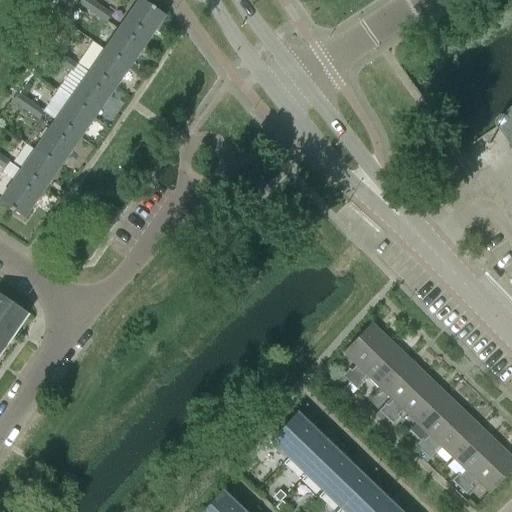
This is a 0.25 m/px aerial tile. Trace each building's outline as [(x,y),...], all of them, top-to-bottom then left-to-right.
[(92,13),(97,5),(88,0),(80,0),(78,4),(92,13)] [(138,0),(121,25),(145,42),(163,16),(153,9),(153,8),(150,6),(149,7),(140,0),(138,0)] [(110,14),(97,5),(92,13),(106,22),(110,14)] [(128,67),(145,42),(121,25),(104,50),(128,67)] [(43,53),(57,62),(62,55),(49,46),(43,53)] [(110,92),(128,67),(104,50),(86,75),(110,92)] [(76,65),(62,55),(57,62),(71,72),(76,65)] [(17,81),(24,87),(34,73),(27,68),(17,81)] [(93,117),(110,92),(86,75),(69,100),(93,117)] [(11,100),(25,110),(30,102),(16,93),(11,100)] [(75,142),(93,117),(69,100),(52,125),(75,142)] [(43,112),(30,102),(25,110),(38,119),(43,112)] [(497,124),(498,127),(511,146),(511,147),(511,108),(508,111),(510,115),(508,117),(507,116),(504,115),(501,116),(499,118),(497,120),(497,122),(497,124)] [(58,167),(75,142),(52,125),(34,150),(58,167)] [(40,192),(58,167),(34,150),(17,175),(40,192)] [(0,155),(0,167),(3,169),(9,162),(0,155)] [(22,218),(40,192),(17,175),(0,199),(0,201),(9,208),(8,209),(12,211),(12,210),(22,218)] [(102,214),(112,221),(119,211),(109,204),(102,214)] [(503,275),(495,267),(489,273),(497,281),(503,275)] [(0,323),(14,333),(26,315),(0,297),(0,323)] [(0,323),(0,347),(2,349),(14,333),(0,323)] [(342,353),(354,364),(342,376),(349,383),(389,341),(376,329),(370,323),(342,353)] [(402,354),(389,341),(349,383),(355,389),(356,390),(363,383),(361,381),(366,376),(379,388),(407,359),(402,354)] [(407,359),(379,388),(390,399),(378,411),(380,412),(385,418),(425,376),(412,363),(407,359)] [(405,413),(415,423),(444,393),(439,389),(425,376),(385,418),(393,425),(405,413)] [(447,397),(444,393),(415,423),(428,435),(423,440),(424,441),(417,448),(422,453),(462,411),(447,397)] [(441,447),(452,458),(480,428),(476,425),(462,411),(422,453),(429,459),(435,453),(436,453),(441,447)] [(270,441),(288,458),(314,431),(296,414),(277,434),(270,441)] [(485,433),(480,428),(452,458),(465,470),(460,475),(460,476),(454,483),(459,487),(498,446),(485,433)] [(332,447),(314,431),(288,458),(305,475),(332,447)] [(498,446),(459,487),(459,488),(466,494),(472,488),(478,482),(489,493),(511,468),(511,458),(507,454),(498,446)] [(305,475),(323,491),(349,464),(332,447),(305,475)] [(366,481),(349,464),(323,491),(332,500),(340,508),(366,481)] [(340,508),(344,511),(369,511),(383,497),(366,481),(340,508)] [(202,511),(236,511),(239,509),(222,492),(204,510),(202,511)] [(279,493),(273,499),(278,504),(281,502),(284,498),(279,493)] [(398,511),(383,497),(369,511),(398,511)] [(278,504),(275,508),(279,511),(281,511),(286,507),(281,502),(278,504)]
